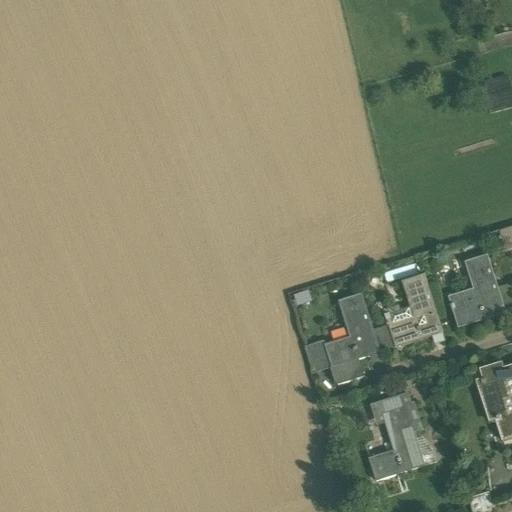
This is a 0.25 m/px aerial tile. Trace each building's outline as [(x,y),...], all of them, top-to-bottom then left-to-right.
[(511,95),(510,90),(485,97),(490,115),(511,108),(511,95)] [(506,314),(488,258),(466,264),(477,300),(453,307),(460,329),(506,314)] [(425,277),(403,283),(414,320),(390,328),(397,349),(443,334),(425,277)] [(380,354),(362,295),(339,302),(350,338),(325,346),(332,369),(359,360),(380,354)] [(359,360),(332,369),(333,370),(331,370),(335,384),(337,383),(338,386),(364,377),(363,374),(364,374),(362,367),(361,368),(359,360)] [(511,367),(504,370),(502,364),(481,370),(484,380),(478,382),(491,423),(497,421),(504,441),(511,438),(511,367)] [(407,395),(371,407),(377,426),(385,423),(393,450),(368,458),(376,482),(424,466),(413,435),(423,432),(414,404),(410,405),(407,395)]
